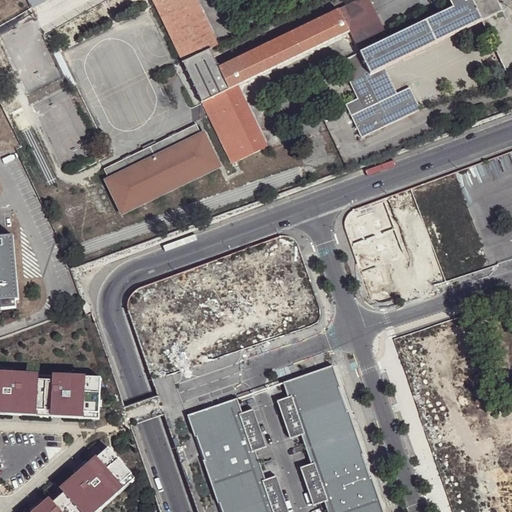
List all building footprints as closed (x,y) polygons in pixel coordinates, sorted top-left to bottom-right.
[(218,45),(196,0),(153,0),(184,61),(208,49),(218,45)] [(370,0),(356,0),(339,8),(339,10),(349,30),(353,28),(364,52),(384,43),(372,19),(378,16),(370,0)] [(483,22),(472,0),(452,0),(450,1),(453,9),(389,39),(384,43),(364,52),(360,53),(371,76),(383,69),(482,23),(483,22)] [(511,24),(506,11),(504,12),(498,0),(472,0),(483,22),(482,23),(509,76),(511,74),(511,24)] [(339,8),(218,68),(226,84),(229,90),(237,86),(350,31),(349,30),(339,10),(339,8)] [(384,43),(389,39),(378,16),(372,19),(384,43)] [(350,31),(360,53),(364,52),(353,28),(349,30),(350,31)] [(218,68),(208,49),(184,61),(203,103),(206,101),(214,97),(219,94),(218,88),(226,84),(218,68)] [(380,102),(371,76),(360,53),(339,64),(357,103),(346,109),(361,139),(419,111),(409,89),(395,95),(380,102)] [(395,95),(383,69),(371,76),(380,102),(395,95)] [(229,90),(226,84),(218,88),(219,94),(229,90)] [(206,101),(203,103),(233,165),(267,150),(237,86),(229,90),(219,94),(214,97),(206,101)] [(106,169),(112,181),(202,138),(196,125),(106,169)] [(202,138),(112,181),(127,213),(217,169),(202,138)] [(52,222),(64,249),(72,243),(61,218),(52,222)] [(0,299),(14,298),(18,298),(12,235),(0,236),(0,299)] [(0,307),(15,307),(14,298),(0,299),(0,307)] [(383,511),(333,366),(284,384),(288,399),(273,404),(286,441),(301,436),(311,464),(296,470),(309,507),(324,502),(327,511),(383,511)] [(3,374),(0,373),(0,409),(12,410),(21,410),(37,411),(53,412),(66,413),(87,414),(100,414),(102,379),(75,378),(65,377),(60,377),(60,382),(39,381),(18,380),(18,375),(13,375),(3,374)] [(238,399),(188,417),(220,511),(294,511),(281,475),(266,480),(256,452),(271,446),(258,409),(243,414),(238,399)] [(118,458),(112,452),(109,449),(90,466),(78,476),(81,480),(66,494),(50,508),(46,504),(36,511),(90,511),(97,506),(121,486),(133,476),(124,466),(122,463),(118,458)] [(78,476),(90,466),(87,462),(75,473),(78,476)] [(133,476),(121,486),(124,490),(136,480),(133,476)] [(121,486),(97,506),(101,510),(124,490),(121,486)] [(31,511),(32,511),(36,511),(46,504),(43,500),(31,511)]
